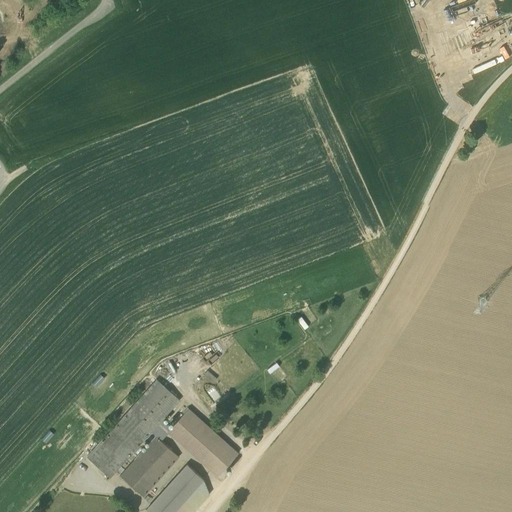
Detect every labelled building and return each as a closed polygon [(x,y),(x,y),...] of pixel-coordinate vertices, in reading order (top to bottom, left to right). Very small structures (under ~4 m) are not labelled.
[(269,368),(279,362),(276,358),(267,364),(269,368)] [(270,370),(278,379),(287,371),(278,362),(270,370)] [(212,378),(216,374),(208,366),(204,371),(212,378)] [(215,474),(237,450),(187,404),(169,424),(161,417),(178,398),(155,376),(85,453),(109,474),(145,434),(149,438),(119,472),(142,493),(178,454),(159,437),(166,429),(215,474)] [(203,475),(186,460),(144,506),(150,511),(188,511),(208,490),(203,475)]
